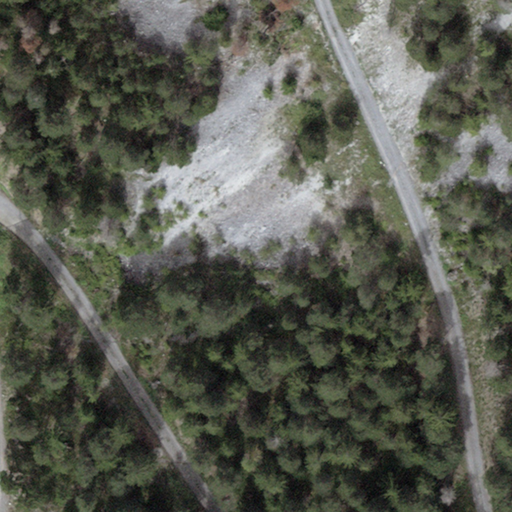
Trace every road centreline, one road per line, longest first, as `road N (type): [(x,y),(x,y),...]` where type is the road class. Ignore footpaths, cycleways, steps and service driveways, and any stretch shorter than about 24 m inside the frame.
road 1 (track): [(491,511),(433,250),(339,48),(326,0)]
road 2 (track): [(0,201),(216,511)]
